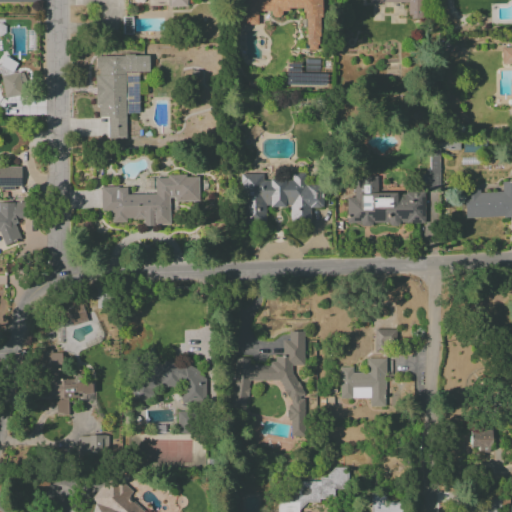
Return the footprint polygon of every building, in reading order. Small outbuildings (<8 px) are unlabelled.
[(324,50),(322,0),(240,0),(241,25),(257,25),(257,11),(270,11),(271,17),(281,17),(280,10),(304,9),(305,50),(324,50)] [(368,0),(368,4),(407,3),(407,18),(423,18),(422,0),(368,0)] [(122,34),(132,34),(131,17),(122,17),(122,34)] [(511,47),(501,48),(501,64),(511,63),(511,47)] [(138,72),(148,72),(148,56),(95,56),(95,106),(98,106),(98,118),(107,118),(107,137),(125,137),(125,114),(138,114),(138,72)] [(0,65),(0,66),(13,71),(16,62),(3,58),(0,65)] [(5,99),(26,94),(21,72),(0,76),(5,99)] [(439,150),(460,150),(460,141),(429,142),(429,168),(423,168),(424,191),(439,190),(439,150)] [(0,186),(20,186),(20,167),(0,167),(0,186)] [(238,174),(240,223),(265,222),(265,207),(289,206),(290,223),(310,222),(309,208),(322,207),(321,186),(304,186),(304,172),(291,173),(291,179),(263,180),(262,173),(238,174)] [(198,175),(154,176),(154,194),(126,194),(126,187),(100,187),(100,211),(111,211),(111,223),(125,223),(125,219),(142,219),(142,225),(170,225),(170,212),(177,212),(177,202),(198,201),(198,175)] [(376,193),(376,177),(353,177),(353,197),(345,197),(346,224),(426,224),(426,203),(424,203),(424,193),(376,193)] [(465,217),(511,215),(511,181),(501,182),(501,192),(479,193),(479,188),(463,189),(465,217)] [(0,233),(1,233),(1,243),(17,243),(16,219),(22,218),(22,202),(0,202),(0,233)] [(66,309),(71,326),(87,321),(82,304),(66,309)] [(373,330),(374,350),(396,349),(395,329),(373,330)] [(308,436),(308,421),(290,366),(303,362),(303,331),(288,331),(288,339),(282,341),(282,356),(274,356),(274,362),(259,366),(250,366),(247,358),(233,359),(233,409),(247,409),(246,381),(280,381),(287,404),(287,418),(289,425),(289,437),(308,436)] [(67,398),(92,397),(92,382),(79,382),(79,378),(60,379),(59,351),(39,352),(40,399),(55,398),(55,416),(67,415),(67,398)] [(385,359),(365,358),(365,373),(352,373),(352,367),(339,367),(339,398),(369,398),(369,407),(384,407),(385,359)] [(207,367),(142,360),(140,377),(129,381),(129,386),(134,404),(153,397),(150,389),(151,385),(174,387),(181,385),(179,404),(197,406),(203,404),(207,367)] [(490,429),(469,430),(470,447),(478,447),(478,453),(491,452),(490,429)] [(77,436),(78,453),(107,453),(107,436),(77,436)] [(277,511),(298,511),(298,501),(333,501),(333,489),(344,489),(344,467),(329,467),(329,481),(299,480),(298,493),(287,492),(287,502),(277,502),(277,511)] [(141,511),(131,501),(123,501),(131,492),(118,479),(109,479),(89,499),(95,504),(91,511),(141,511)] [(400,511),(400,502),(385,502),(384,493),(371,494),(371,511),(400,511)]
